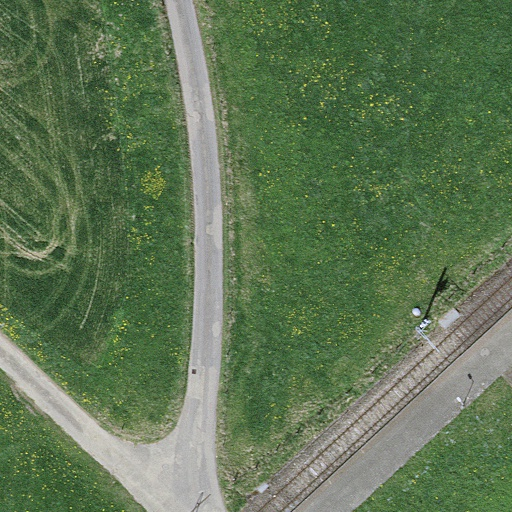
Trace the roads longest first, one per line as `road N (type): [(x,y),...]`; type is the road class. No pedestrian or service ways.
road 1 (unclassified): [(180,0),(202,99),(209,212),(203,386),(185,497)]
road 2 (unclassified): [(185,497),(94,440),(0,355)]
